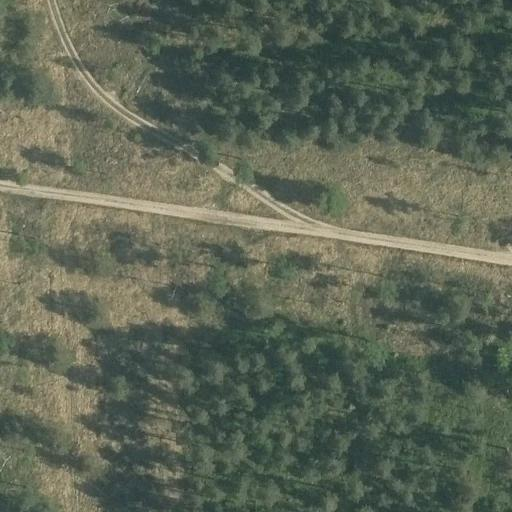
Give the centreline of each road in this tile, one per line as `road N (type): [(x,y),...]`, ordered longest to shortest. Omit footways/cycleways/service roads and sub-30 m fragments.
road 1 (track): [(511,259),(0,183)]
road 2 (track): [(54,0),(69,46),(101,99),(312,229)]
